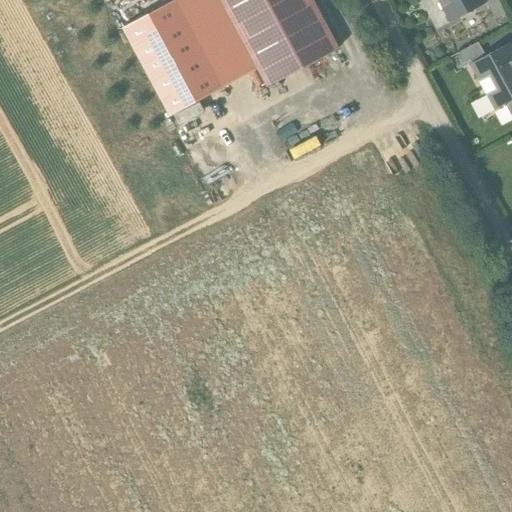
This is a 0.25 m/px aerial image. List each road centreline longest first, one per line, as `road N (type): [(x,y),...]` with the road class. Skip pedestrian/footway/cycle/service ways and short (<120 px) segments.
road 1 (track): [(0,329),(428,101)]
road 2 (track): [(375,0),(511,254)]
